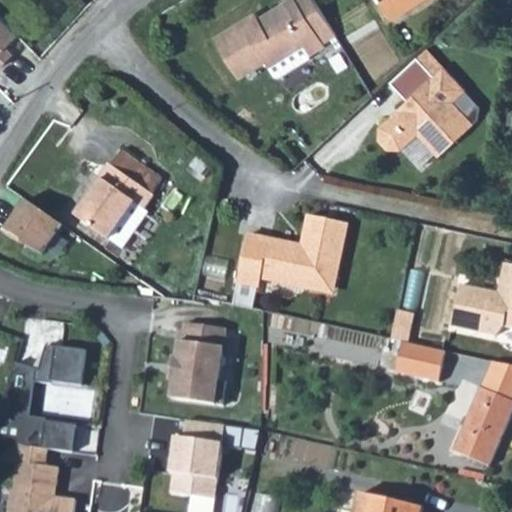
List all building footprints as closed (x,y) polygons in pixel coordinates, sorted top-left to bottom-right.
[(258,13),(217,38),(241,76),(267,59),(271,66),(305,45),(311,54),(339,36),(315,0),(289,0),(268,12),(270,15),(262,20),(258,13)] [(380,0),(392,20),(424,0),(380,0)] [(0,66),(5,72),(18,58),(11,51),(22,40),(0,17),(0,66)] [(432,77),(415,58),(415,59),(388,83),(405,102),(394,112),(397,115),(392,119),(387,119),(377,128),(377,141),(386,151),(399,151),(408,142),(409,136),(413,132),(416,135),(437,158),(472,125),(451,103),(463,91),(441,68),(432,77)] [(123,151),(113,166),(139,185),(151,171),(140,163),(123,151)] [(97,193),(93,191),(76,216),(124,249),(149,213),(145,210),(157,195),(155,193),(164,180),(151,171),(139,185),(113,166),(111,165),(102,179),(105,182),(97,193)] [(102,179),(93,191),(97,193),(105,182),(102,179)] [(65,226),(28,201),(6,235),(44,256),(65,226)] [(250,235),(240,282),(261,287),(263,278),(321,290),(337,280),(349,224),(311,216),(304,247),(297,251),(292,244),(250,235)] [(501,297),(463,288),(454,330),(498,339),(509,332),(511,332),(511,268),(508,268),(501,297)] [(400,309),(397,324),(412,327),(415,313),(400,309)] [(412,327),(397,324),(394,339),(405,341),(408,342),(412,327)] [(226,330),(185,325),(175,400),(224,406),(227,384),(220,383),(226,330)] [(405,341),(398,373),(441,384),(449,352),(408,342),(405,341)] [(87,352),(46,346),(40,373),(16,366),(7,396),(0,427),(0,444),(20,447),(49,451),(74,454),(77,427),(32,419),(35,383),(50,387),(52,383),(82,388),(87,352)] [(511,367),(493,362),(455,450),(490,466),(511,414),(511,367)] [(228,426),(186,421),(184,439),(176,438),(171,475),(176,475),(173,495),(219,501),(228,426)] [(49,451),(20,447),(16,492),(11,491),(8,511),(74,511),(75,502),(55,498),(59,470),(46,468),(49,451)] [(253,511),(279,511),(283,496),(258,490),(253,511)] [(363,494),(359,511),(423,511),(424,508),(363,494)]
